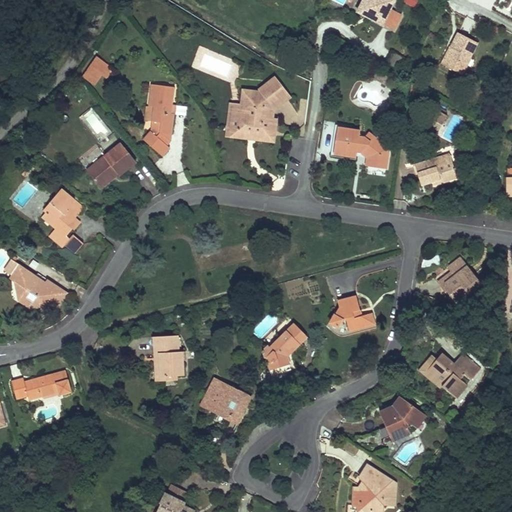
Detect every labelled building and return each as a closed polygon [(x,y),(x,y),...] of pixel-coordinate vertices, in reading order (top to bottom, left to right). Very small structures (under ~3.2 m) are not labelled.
[(363,0),(360,6),(376,15),(374,19),(394,29),(401,15),(389,9),(393,0),(363,0)] [(376,15),(360,6),(358,11),(374,19),(376,15)] [(464,75),(480,44),(459,33),(452,47),(457,49),(448,66),(464,75)] [(457,49),(452,47),(442,64),(448,66),(457,49)] [(102,73),(108,65),(98,57),(92,66),(102,73)] [(113,69),(108,65),(102,73),(107,77),(113,69)] [(102,73),(92,66),(84,75),(94,84),(102,73)] [(246,137),(247,131),(253,132),(253,134),(257,138),(261,138),(265,136),(266,131),(274,132),(276,119),(272,119),(274,109),(289,97),(275,79),(257,92),(251,92),(247,96),(246,101),(250,102),(249,106),(245,109),(244,116),(241,118),(230,116),(228,127),(232,131),(236,132),(239,136),(246,137)] [(170,141),(175,114),(171,113),(172,105),(175,88),(153,84),(149,106),(158,108),(157,112),(154,112),(153,121),(152,132),(145,140),(163,156),(170,148),(167,145),(170,141)] [(246,101),(247,96),(251,92),(244,91),(242,104),(232,103),(230,116),(241,118),(244,116),(245,109),(249,106),(250,102),(246,101)] [(158,108),(149,106),(147,106),(145,120),(153,121),(154,112),(157,112),(158,108)] [(93,111),(83,119),(95,135),(106,126),(93,111)] [(232,131),(228,127),(227,134),(239,136),(236,132),(232,131)] [(338,127),(334,153),(356,157),(357,156),(357,152),(362,153),(367,157),(366,166),(386,168),(389,149),(374,136),(369,142),(364,137),(362,140),(359,139),(360,134),(360,131),(338,127)] [(266,131),(265,136),(261,138),(273,140),(274,132),(266,131)] [(364,137),(369,142),(374,136),(369,132),(364,137)] [(112,176),(117,172),(119,174),(120,175),(137,162),(122,143),(87,170),(101,188),(114,178),(112,176)] [(452,160),(450,154),(434,160),(436,165),(452,160)] [(415,165),(421,185),(432,181),(440,179),(441,182),(457,177),(452,160),(436,165),(434,160),(415,165)] [(81,223),(75,218),(74,217),(72,219),(67,214),(69,211),(73,214),(79,214),(84,208),(62,189),(45,209),(48,212),(57,220),(53,225),(56,228),(50,235),(63,246),(65,245),(76,254),(84,244),(73,235),(70,239),(66,236),(73,229),(75,230),(81,223)] [(48,212),(44,217),(53,225),(57,220),(48,212)] [(436,277),(456,302),(480,284),(461,258),(436,277)] [(11,280),(16,283),(27,290),(23,296),(25,303),(31,307),(49,304),(57,310),(67,293),(48,280),(46,283),(44,286),(35,280),(37,277),(12,261),(5,271),(13,276),(11,280)] [(44,286),(46,283),(37,277),(35,280),(44,286)] [(16,283),(19,299),(25,303),(23,296),(27,290),(16,283)] [(338,300),(338,303),(339,305),(330,322),(338,326),(343,317),(346,318),(349,330),(375,325),(372,313),(362,315),(359,316),(358,310),(360,309),(357,296),(338,300)] [(265,358),(266,358),(267,358),(271,370),(290,365),(287,357),(307,336),(295,324),(271,348),(268,346),(263,351),(265,358)] [(183,358),(182,352),(182,351),(179,351),(178,348),(178,336),(154,337),(155,354),(160,353),(161,376),(177,375),(184,375),(183,358)] [(177,380),(177,375),(161,376),(160,353),(155,354),(156,381),(177,380)] [(433,380),(445,389),(445,388),(456,398),(467,385),(461,379),(465,374),(472,380),(481,369),(467,358),(458,368),(454,365),(442,354),(437,360),(430,367),(438,374),(433,380)] [(467,358),(463,354),(454,365),(458,368),(467,358)] [(445,389),(433,380),(438,374),(430,367),(437,360),(432,356),(419,371),(443,391),(445,389)] [(57,387),(58,391),(59,396),(72,393),(66,371),(25,382),(24,378),(12,381),(17,398),(29,395),(29,399),(42,396),(41,391),(57,387)] [(222,383),(221,384),(220,385),(214,382),(202,403),(209,407),(208,409),(237,424),(244,411),(242,410),(245,404),(246,401),(242,399),(244,394),(222,383)] [(58,391),(57,387),(41,391),(42,396),(58,391)] [(242,410),(244,411),(251,398),(244,394),(242,399),(246,401),(245,404),(242,410)] [(398,406),(404,399),(400,396),(394,405),(396,405),(398,406)] [(411,410),(413,406),(404,399),(398,406),(396,405),(394,405),(392,406),(392,408),(392,410),(381,415),(390,436),(408,428),(407,426),(411,424),(413,425),(419,416),(411,410)] [(392,406),(380,412),(381,415),(392,410),(392,408),(392,406)] [(413,406),(411,410),(419,416),(413,425),(417,428),(426,415),(413,406)] [(392,441),(411,433),(408,428),(390,436),(392,441)] [(359,511),(367,511),(370,511),(371,509),(383,510),(384,503),(383,501),(384,500),(387,504),(395,505),(397,484),(368,465),(361,477),(366,483),(363,489),(355,488),(354,505),(360,506),(359,511)] [(168,495),(184,503),(189,494),(173,485),(168,495)] [(157,511),(186,511),(181,509),(183,505),(184,503),(168,495),(163,504),(162,504),(157,511)]
